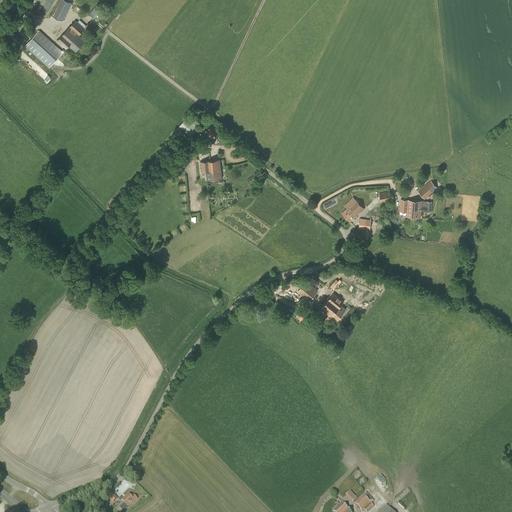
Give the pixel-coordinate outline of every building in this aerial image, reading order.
[(59,0),(51,15),(63,21),(72,3),(66,0),(59,0)] [(98,4),(90,13),(95,18),(103,9),(98,4)] [(66,49),(69,45),(75,51),(85,40),(79,35),(85,29),(76,20),(57,40),(66,49)] [(2,36),(16,48),(23,41),(9,28),(2,36)] [(25,46),(49,68),(64,52),(39,30),(25,46)] [(201,125),(195,121),(193,123),(186,117),(179,126),(191,137),(201,125)] [(214,124),(204,131),(210,139),(220,132),(214,124)] [(181,130),(175,136),(181,141),(186,136),(181,130)] [(209,172),(206,172),(207,180),(222,178),(220,160),(207,161),(209,172)] [(201,172),(206,172),(209,172),(207,161),(200,162),(201,172)] [(425,199),(438,188),(438,189),(440,187),(435,181),(433,183),(431,180),(418,191),(425,199)] [(368,200),(376,199),(376,198),(380,198),(381,203),(390,201),(388,192),(379,193),(379,192),(367,195),(368,200)] [(342,213),(350,221),(360,211),(361,212),(365,209),(353,197),(345,205),(347,208),(342,213)] [(407,212),(406,216),(420,218),(421,211),(431,212),(432,202),(401,199),(400,212),(407,212)] [(366,230),(366,232),(369,232),(370,231),(371,220),(362,219),(362,222),(360,221),(358,229),(366,230)] [(318,290),(306,280),(297,292),(309,301),(318,290)] [(371,291),(366,299),(370,302),(375,294),(371,291)] [(326,312),(323,315),(329,319),(331,317),(336,321),(346,309),(341,305),(344,301),(341,299),(334,293),(321,309),(326,312)] [(350,490),(346,495),(353,502),(357,498),(350,490)] [(111,500),(115,496),(110,491),(106,495),(111,500)] [(366,492),(354,503),(362,511),(364,510),(365,511),(367,511),(374,507),(371,503),(374,500),(366,492)] [(122,500),(124,503),(122,506),(127,511),(139,500),(133,495),(131,497),(128,494),(122,500)] [(333,511),(350,511),(342,503),(333,511)]
